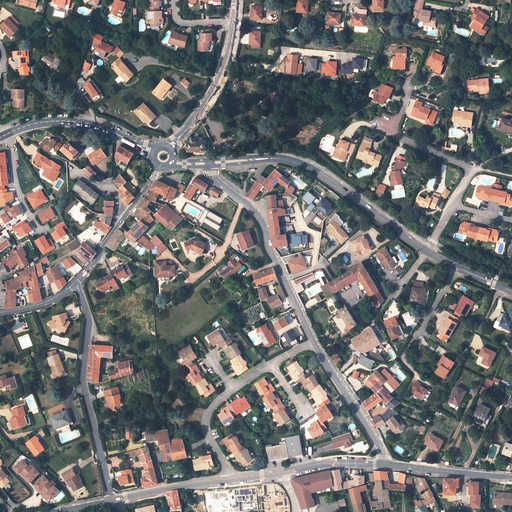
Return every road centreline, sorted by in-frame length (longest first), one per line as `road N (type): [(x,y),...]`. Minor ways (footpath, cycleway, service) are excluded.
road 1 (secondary): [(424,251),(304,164),(205,162)]
road 2 (unclassified): [(110,500),(82,387),(88,318),(77,284)]
road 3 (unclassified): [(205,162),(262,222),(314,341)]
road 4 (residential): [(451,205),(466,169),(397,136),(394,121),(407,90)]
road 5 (secondary): [(153,152),(81,122),(8,132)]
road 6 (unclassified): [(314,341),(390,464)]
road 7 (tertiary): [(158,165),(77,284)]
road 8 (tertiary): [(232,22),(216,82),(167,146)]
road 9 (unknown): [(499,87),(479,118),(466,169),(511,176)]
road 10 (unclassified): [(390,464),(511,478)]
